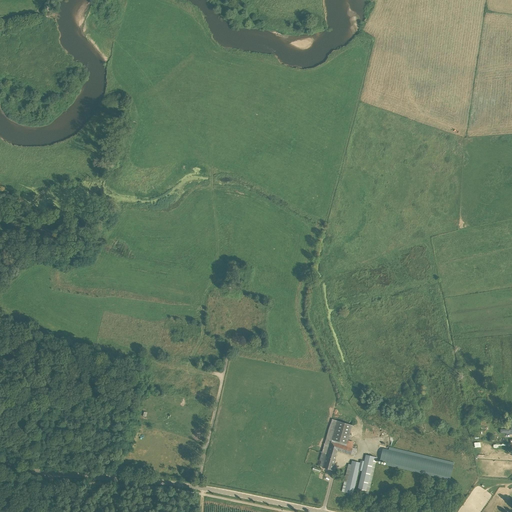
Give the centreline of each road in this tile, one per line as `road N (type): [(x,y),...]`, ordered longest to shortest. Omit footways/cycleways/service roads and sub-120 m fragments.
road 1 (tertiary): [(323,511),(199,486),(52,474),(0,461)]
road 2 (track): [(211,165),(212,333),(230,346)]
